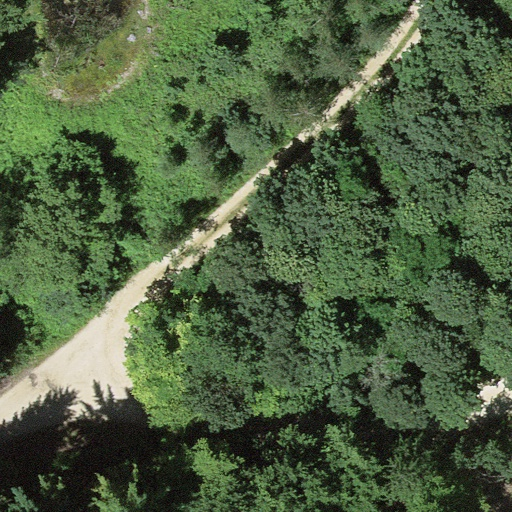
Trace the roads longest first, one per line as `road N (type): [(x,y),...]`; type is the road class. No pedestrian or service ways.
road 1 (track): [(0,429),(59,390),(369,90),(435,0)]
road 2 (track): [(59,390),(125,410),(273,428),(511,402)]
